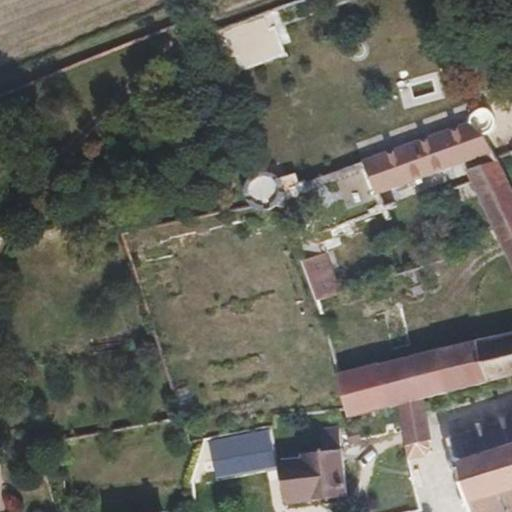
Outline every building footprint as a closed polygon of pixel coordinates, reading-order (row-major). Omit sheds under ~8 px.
[(496,156),(488,141),(494,139),(499,136),(502,129),(501,123),(497,117),(493,114),(488,114),(483,115),(477,120),(475,128),(364,164),(376,196),(477,163),(496,156)] [(496,156),(477,163),(480,172),(500,165),(499,163),(496,156)] [(470,175),(511,264),(511,339),(340,383),(348,414),(350,421),(401,408),(425,402),(511,379),(511,190),(500,165),(480,172),(470,175)] [(284,195),(284,188),(279,181),(273,177),(265,175),(258,176),(252,181),(247,188),(246,195),(247,201),(252,209),(260,213),(266,214),(274,212),(277,210),(281,205),(284,200),(284,195)] [(325,257),(304,265),(318,305),(340,298),(325,257)] [(340,383),(337,375),(332,377),(334,385),(340,383)] [(425,402),(401,408),(410,461),(413,461),(423,458),(425,458),(428,451),(427,444),(432,443),(425,402)] [(511,511),(511,425),(450,444),(463,487),(470,511),(511,511)] [(324,455),(296,458),(296,465),(283,467),(288,510),(349,502),(341,432),(322,434),(324,455)] [(272,433),(221,442),(226,472),(277,464),(272,433)]
